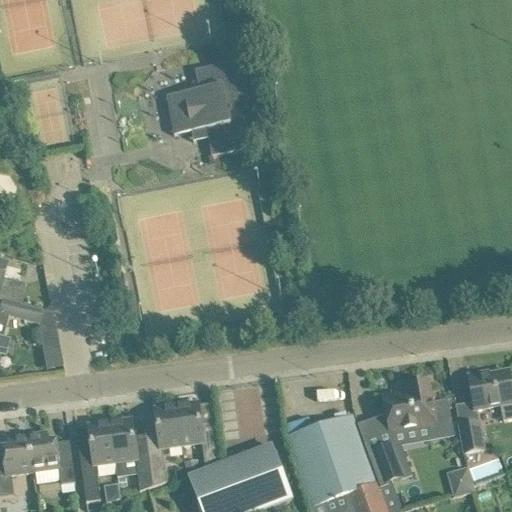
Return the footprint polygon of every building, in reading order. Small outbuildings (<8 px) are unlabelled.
[(249,109),(240,62),(195,71),(199,91),(166,97),(174,136),(191,133),(193,142),(208,139),(212,157),(250,150),(242,110),(249,109)] [(93,201),(81,203),(85,222),(96,219),(93,201)] [(0,264),(0,301),(1,302),(20,307),(25,285),(3,280),(6,266),(0,264)] [(0,338),(0,339),(4,326),(5,326),(7,318),(30,324),(39,326),(43,312),(33,310),(20,307),(1,302),(0,307),(0,338)] [(0,357),(5,358),(9,341),(2,339),(0,339),(0,338),(0,357)] [(482,375),(468,378),(473,403),(475,413),(501,408),(504,424),(511,422),(511,384),(510,374),(483,379),(482,375)] [(409,396),(384,401),(386,408),(387,416),(389,425),(391,435),(401,433),(429,428),(430,429),(430,430),(430,431),(431,432),(431,433),(432,433),(433,434),(433,435),(434,435),(435,436),(436,436),(437,437),(438,437),(439,437),(440,437),(441,437),(442,437),(443,437),(444,437),(445,436),(446,436),(447,435),(448,435),(448,434),(449,433),(450,432),(451,431),(451,430),(451,429),(452,428),(452,427),(452,426),(452,425),(452,424),(448,403),(434,406),(433,399),(432,399),(429,385),(407,389),(409,396)] [(202,426),(199,406),(177,409),(182,448),(202,445),(206,471),(222,465),(216,420),(215,420),(215,424),(202,426)] [(147,434),(146,430),(145,430),(147,442),(152,490),(167,485),(163,451),(182,448),(177,409),(155,412),(158,432),(147,434)] [(386,511),(380,495),(378,489),(357,436),(353,421),(287,441),(293,460),(310,511),(386,511)] [(136,443),(133,422),(111,426),(116,465),(118,480),(138,477),(140,495),(152,490),(147,442),(136,443)] [(478,424),(458,428),(464,457),(483,454),(478,424)] [(87,505),(93,504),(101,503),(96,468),(116,465),(111,426),(88,429),(91,450),(81,451),(80,447),(79,447),(87,505)] [(49,444),(48,435),(28,438),(32,476),(36,475),(37,486),(61,482),(62,487),(76,485),(70,444),(57,446),(57,443),(49,444)] [(9,449),(2,450),(2,453),(0,453),(0,478),(6,478),(6,479),(32,476),(28,438),(8,440),(9,449)] [(394,447),(371,455),(383,486),(392,483),(405,478),(394,447)] [(250,452),(242,452),(241,460),(190,480),(201,511),(268,511),(293,503),(272,449),(250,457),(250,452)] [(468,469),(447,473),(451,498),(473,494),(468,469)] [(119,486),(105,488),(107,506),(121,501),(119,486)]
